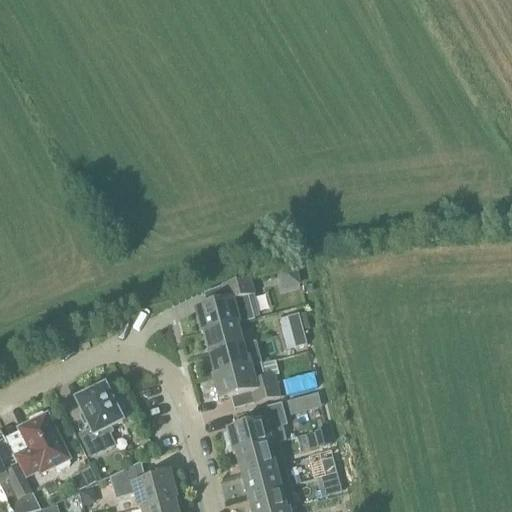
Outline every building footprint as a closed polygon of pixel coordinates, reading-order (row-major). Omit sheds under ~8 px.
[(250,282),(223,289),(227,304),(195,312),(202,336),(255,322),(249,299),(255,298),(250,282)] [(288,320),(292,336),(304,332),(299,317),(288,320)] [(210,357),(244,348),(238,327),(255,322),(202,336),(202,337),(204,336),(210,357)] [(292,336),(296,351),(308,348),(304,332),(292,336)] [(213,380),(262,367),(250,370),(244,348),(210,357),(216,379),(213,379),(213,380)] [(262,367),(213,380),(220,404),(252,395),(255,407),(281,400),(275,379),(266,381),(262,367)] [(92,460),(115,449),(109,436),(112,434),(111,431),(123,425),(114,405),(119,402),(112,388),(107,391),(105,389),(104,390),(103,389),(93,394),(93,395),(77,403),(84,417),(83,417),(88,427),(89,427),(92,433),(81,439),(92,460)] [(289,418),(314,413),(310,397),(285,403),(289,418)] [(259,425),(227,433),(234,457),(273,447),(269,433),(288,428),(282,406),(256,413),(259,425)] [(17,458),(28,480),(41,473),(42,476),(56,469),(58,472),(61,473),(70,469),(71,467),(69,463),(70,462),(57,436),(56,432),(55,428),(53,425),(50,422),(48,417),(46,418),(44,416),(42,415),(30,421),(29,423),(30,426),(19,431),(30,452),(17,458)] [(319,451),(331,448),(327,432),(315,435),(319,451)] [(276,469),(270,448),(273,447),(234,457),(234,458),(236,457),(242,478),(286,467),(286,466),(276,469)] [(321,464),(326,479),(337,476),(333,461),(321,464)] [(0,487),(12,511),(40,511),(20,469),(6,476),(0,463),(0,487)] [(248,500),(292,488),(286,467),(242,478),(248,500)] [(139,511),(178,501),(171,475),(156,478),(157,481),(139,485),(135,468),(110,481),(116,503),(135,498),(139,511)] [(326,479),(330,495),(341,492),(337,476),(326,479)] [(290,511),(288,511),(287,511),(282,491),(292,489),(292,488),(248,500),(250,511),(290,511)] [(141,511),(178,511),(175,502),(178,502),(178,501),(139,511),(141,511)]
